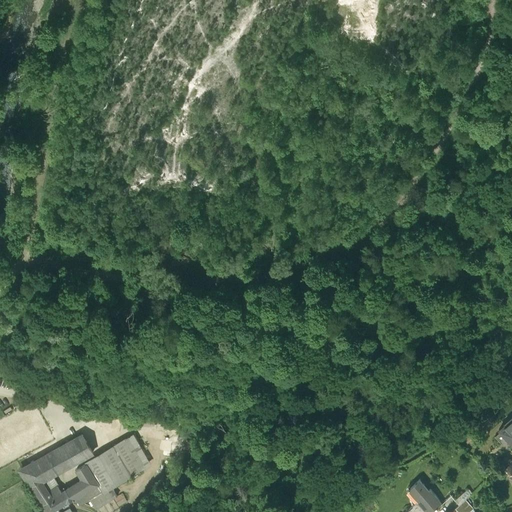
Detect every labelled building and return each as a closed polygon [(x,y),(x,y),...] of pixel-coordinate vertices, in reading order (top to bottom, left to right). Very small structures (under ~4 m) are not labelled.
[(511,414),(499,426),(511,441),(511,414)] [(81,434),(20,470),(32,488),(42,482),(92,451),(81,434)] [(124,443),(84,466),(100,494),(106,490),(140,471),(124,443)] [(100,494),(84,466),(75,471),(81,481),(61,494),(66,503),(74,499),(79,506),(89,500),(95,510),(112,500),(106,490),(100,494)] [(428,490),(419,480),(411,487),(420,497),(412,503),(413,504),(407,509),(410,511),(422,511),(425,510),(427,511),(431,511),(435,508),(436,509),(438,508),(437,507),(442,503),(429,489),(428,490)] [(57,487),(48,492),(42,482),(32,488),(47,511),(50,511),(66,503),(61,494),(57,487)] [(466,489),(454,499),(458,504),(465,498),(470,493),(466,489)] [(458,504),(454,507),(458,511),(467,511),(473,507),(465,498),(458,504)]
